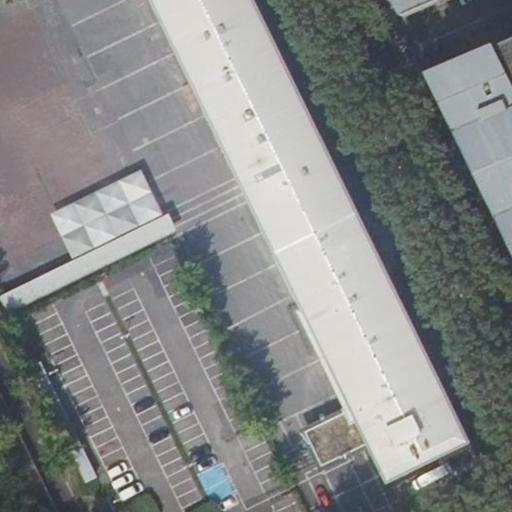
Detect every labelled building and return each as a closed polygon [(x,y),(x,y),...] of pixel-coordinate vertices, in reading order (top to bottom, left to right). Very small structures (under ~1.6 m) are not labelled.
[(297,312),(343,406),(295,430),(318,474),(374,447),(390,480),(469,440),(254,0),(136,0),(237,205),(251,198),(305,308),(297,312)] [(397,0),(406,18),(447,0),(397,0)] [(511,220),(511,40),(442,71),(470,128),(467,129),(511,220)] [(442,71),(434,75),(461,132),(467,129),(470,128),(442,71)] [(461,132),(511,235),(511,220),(467,129),(461,132)] [(161,219),(0,297),(0,316),(169,235),(161,219)] [(32,368),(86,481),(96,476),(41,364),(32,368)]
